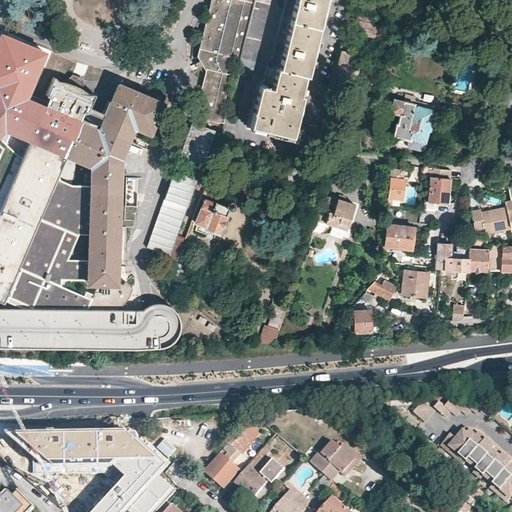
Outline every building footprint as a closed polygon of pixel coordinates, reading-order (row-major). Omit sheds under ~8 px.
[(219,120),(226,121),(228,110),(222,109),(231,73),(227,72),(231,56),(241,58),(255,0),(211,0),(197,56),(201,56),(206,66),(205,70),(194,115),(219,122),(219,120)] [(270,0),(255,0),(241,58),(235,84),(242,86),(245,74),(252,76),(270,0)] [(308,75),(325,0),(286,0),(271,65),(268,65),(264,81),(272,83),(271,86),(267,85),(267,84),(262,83),(261,84),(260,84),(250,125),(293,135),(303,94),(301,94),(305,75),(308,75)] [(348,17),(345,28),(355,31),(358,19),(348,17)] [(358,19),(355,31),(374,36),(377,24),(358,19)] [(0,132),(4,129),(11,131),(33,141),(91,165),(90,183),(89,234),(88,259),(87,280),(91,284),(98,284),(114,284),(117,281),(121,158),(133,128),(137,127),(151,133),(152,130),(160,134),(166,120),(157,116),(168,90),(164,88),(163,90),(155,87),(154,90),(147,87),(144,94),(118,83),(111,100),(109,99),(103,112),(105,113),(99,129),(80,121),(83,114),(88,114),(97,93),(90,95),(84,90),(71,83),(63,80),(56,80),(53,74),(44,94),(47,98),(44,105),(25,98),(38,67),(40,67),(45,56),(43,55),(45,52),(0,32),(0,132)] [(340,50),(331,86),(344,89),(353,54),(340,50)] [(201,56),(197,56),(200,60),(197,62),(201,68),(203,67),(205,70),(206,66),(201,56)] [(401,101),(394,99),(392,104),(391,110),(399,112),(396,122),(395,122),(390,141),(389,142),(390,143),(390,144),(391,144),(407,148),(408,148),(408,147),(409,146),(418,148),(420,146),(425,129),(428,129),(430,121),(428,120),(431,110),(413,105),(413,103),(402,99),(401,101)] [(499,148),(507,119),(494,116),(487,145),(499,148)] [(207,162),(213,127),(188,124),(183,158),(207,162)] [(0,292),(36,308),(80,326),(86,310),(95,313),(104,313),(112,311),(116,309),(120,306),(125,302),(130,295),(133,287),(126,281),(123,284),(119,280),(117,281),(114,284),(98,284),(92,298),(63,286),(63,280),(87,280),(88,259),(69,259),(81,234),(89,234),(90,183),(72,183),(61,178),(60,175),(68,156),(33,141),(27,157),(18,153),(6,142),(11,131),(4,129),(0,132),(0,145),(2,148),(0,153),(0,292)] [(140,139),(138,152),(153,154),(154,142),(140,139)] [(318,139),(316,149),(325,150),(327,141),(318,139)] [(496,160),(482,157),(478,172),(477,177),(491,180),(496,160)] [(402,177),(403,168),(391,167),(390,175),(387,204),(391,204),(392,197),(399,197),(402,197),(404,177),(402,177)] [(448,203),(451,169),(432,167),(432,169),(429,169),(428,176),(430,176),(428,201),(448,203)] [(125,177),(125,220),(137,220),(138,177),(125,177)] [(205,226),(205,228),(220,233),(227,215),(226,215),(229,209),(229,210),(230,210),(231,210),(232,210),(233,209),(234,208),(235,207),(235,206),(235,204),(235,203),(234,202),(233,202),(231,201),(229,202),(228,203),(227,204),(215,200),(214,202),(208,199),(211,191),(205,189),(201,199),(203,199),(203,201),(204,201),(196,222),(205,226)] [(326,224),(335,196),(324,193),(316,221),(326,224)] [(352,218),(356,205),(338,199),(332,221),(347,226),(350,218),(352,218)] [(509,225),(505,206),(480,211),(479,209),(470,211),(474,229),(483,228),(485,233),(510,228),(509,225)] [(411,248),(414,226),(406,225),(405,224),(393,222),(394,219),(387,219),(385,245),(411,248)] [(161,280),(168,283),(186,237),(179,235),(161,280)] [(469,243),(461,240),(461,249),(469,249),(469,243)] [(435,257),(442,257),(446,257),(450,257),(451,244),(437,242),(436,246),(434,246),(433,257),(435,257)] [(469,258),(468,269),(484,269),(484,273),(487,273),(488,251),(488,243),(469,243),(469,249),(469,258)] [(502,243),(488,243),(488,251),(502,251),(502,255),(492,255),(491,269),(511,270),(511,264),(511,245),(502,245),(502,243)] [(435,257),(434,266),(441,267),(442,257),(435,257)] [(469,258),(450,257),(446,257),(445,267),(468,269),(469,258)] [(432,283),(432,270),(428,270),(428,269),(417,269),(417,268),(413,267),(412,269),(403,268),(402,293),(425,294),(426,282),(432,283)] [(368,290),(374,294),(376,290),(390,298),(396,286),(378,276),(375,281),(368,290)] [(368,290),(367,290),(361,296),(375,304),(379,297),(374,294),(368,290)] [(263,343),(275,341),(288,302),(275,298),(274,296),(271,305),(274,306),(268,324),(265,323),(260,337),(260,338),(263,343)] [(0,305),(0,345),(141,346),(157,345),(164,344),(168,342),(174,337),(177,331),(179,323),(177,316),(173,309),(171,306),(164,302),(156,301),(149,302),(142,307),(120,306),(116,309),(112,311),(104,313),(95,313),(86,310),(80,326),(36,308),(30,306),(0,305)] [(372,330),(370,308),(354,309),(354,320),(346,320),(347,331),(372,330)] [(453,319),(464,318),(465,309),(454,310),(453,319)] [(342,328),(333,328),(327,336),(335,336),(342,336),(342,328)] [(439,401),(435,407),(446,416),(451,411),(456,416),(461,410),(467,415),(472,409),(478,414),(482,408),(471,399),(466,404),(460,399),(456,405),(450,400),(445,406),(439,401)] [(413,411),(425,421),(435,409),(423,400),(413,411)] [(249,420),(244,415),(233,420),(242,428),(249,420)] [(259,435),(250,426),(224,455),(221,453),(205,471),(224,487),(239,469),(232,463),(259,435)] [(491,485),(507,501),(511,496),(511,465),(508,468),(506,465),(508,462),(503,457),(500,459),(493,452),(496,450),(490,444),(487,447),(484,444),(487,441),(483,437),(480,440),(471,431),(468,434),(465,431),(458,439),(452,434),(442,444),(448,450),(451,446),(467,462),(470,459),(478,467),(475,470),(483,477),(485,475),(493,482),(491,485)] [(277,432),(235,482),(253,498),(269,479),(273,482),(285,467),(274,457),(260,473),(253,468),(262,457),(264,457),(281,436),(277,432)] [(138,435),(13,437),(34,461),(34,473),(105,474),(119,488),(93,511),(157,511),(176,492),(161,478),(172,464),(141,442),(138,435)] [(340,447),(332,441),(321,453),(319,451),(310,461),(332,481),(340,472),(342,474),(349,467),(353,470),(362,460),(358,457),(358,456),(343,443),(340,447)] [(493,452),(500,459),(503,457),(496,450),(493,452)] [(353,470),(349,467),(342,474),(346,477),(353,470)] [(314,487),(322,494),(332,482),(323,475),(314,487)] [(300,492),(286,480),(282,484),(290,491),(272,511),(300,511),(313,497),(307,492),(305,494),(300,491),(300,492)] [(344,484),(340,488),(352,498),(356,493),(344,484)] [(507,501),(491,485),(487,489),(503,505),(507,501)] [(470,511),(486,495),(475,486),(468,494),(467,493),(465,493),(463,493),(462,494),(461,495),(461,497),(462,498),(463,499),(462,500),(451,511),(442,511),(436,507),(432,511),(470,511)] [(0,511),(30,511),(34,508),(19,493),(13,498),(9,494),(6,497),(3,494),(1,496),(0,495),(0,511)] [(348,511),(332,498),(319,511),(348,511)] [(366,511),(367,511),(368,511),(372,507),(361,498),(357,503),(366,511)]
